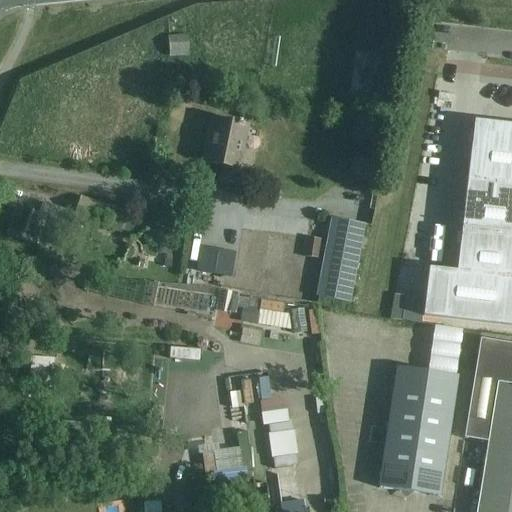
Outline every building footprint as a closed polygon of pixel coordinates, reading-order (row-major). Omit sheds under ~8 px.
[(182,29),(182,48),(200,48),(200,29),(182,29)] [(228,183),(242,186),(247,164),(240,162),(247,128),(214,121),(209,150),(206,149),(202,164),(231,169),(228,183)] [(428,270),(423,318),(511,328),(511,127),(474,123),(473,130),(471,147),(463,214),(462,226),(461,234),(459,246),(456,273),(428,270)] [(37,217),(35,216),(16,209),(7,237),(37,248),(45,224),(69,233),(74,219),(88,224),(89,222),(102,227),(108,209),(80,199),(74,216),(42,204),(37,217)] [(316,299),(350,305),(365,225),(332,218),(316,299)] [(306,256),(319,258),(321,240),(309,238),(306,256)] [(202,250),(198,273),(230,278),(234,255),(202,250)] [(305,320),(306,300),(275,298),(274,318),(305,320)] [(337,326),(337,303),(325,303),(325,326),(337,326)] [(258,334),(273,336),(275,324),(259,323),(258,334)] [(487,444),(477,504),(476,511),(511,511),(511,346),(480,341),(464,440),(487,444)] [(378,490),(411,495),(439,499),(457,378),(397,369),(378,490)] [(267,381),(258,382),(261,404),(270,403),(267,381)] [(248,383),(239,384),(242,407),(251,405),(248,383)] [(292,422),(269,425),(271,434),(293,431),(292,422)] [(218,446),(197,448),(198,457),(202,456),(203,474),(212,473),(213,482),(246,478),(246,475),(252,474),(247,434),(237,435),(241,469),(216,472),(214,455),(219,454),(218,446)] [(296,457),(274,460),(275,469),(297,466),(296,457)] [(340,486),(352,485),(349,460),(338,461),(340,486)] [(301,501),(279,504),(280,511),(307,511),(308,509),(304,510),(301,501)]
